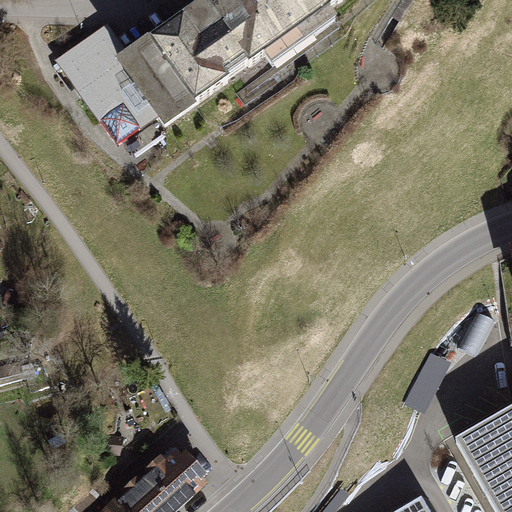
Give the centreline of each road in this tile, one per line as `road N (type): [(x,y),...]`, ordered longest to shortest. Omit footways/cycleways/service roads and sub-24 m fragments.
road 1 (unclassified): [(244,501),(127,317),(0,142)]
road 2 (tertiary): [(244,501),(314,425),(383,321),(435,272),(511,227)]
